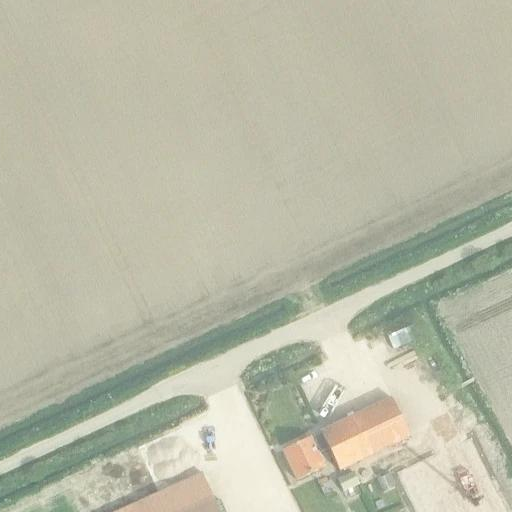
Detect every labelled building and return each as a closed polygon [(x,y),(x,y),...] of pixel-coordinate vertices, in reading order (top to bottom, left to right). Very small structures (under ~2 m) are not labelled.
[(411,327),(387,337),(392,350),(417,339),(411,327)] [(310,438),(282,451),(297,481),(324,468),(318,455),(328,450),(339,471),(377,453),(409,437),(391,399),(320,433),(321,434),(310,439),(310,438)] [(464,408),(419,424),(434,466),(479,450),(464,408)] [(336,483),(342,495),(357,487),(351,475),(336,483)] [(135,511),(218,511),(204,481),(135,511)]
